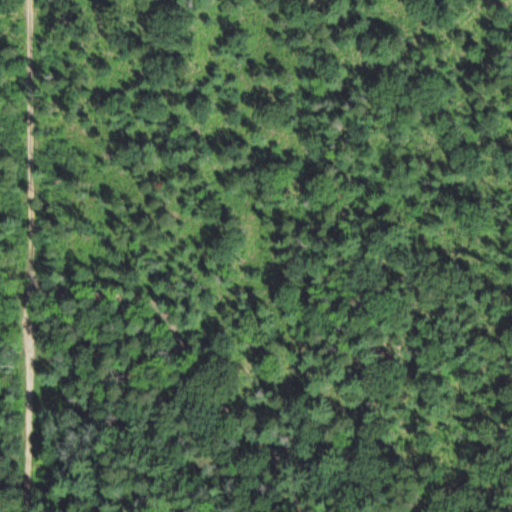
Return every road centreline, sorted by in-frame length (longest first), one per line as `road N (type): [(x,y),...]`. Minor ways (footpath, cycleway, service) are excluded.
road 1 (track): [(30,0),(27,388)]
road 2 (track): [(30,279),(161,308),(212,396),(271,455),(302,511)]
